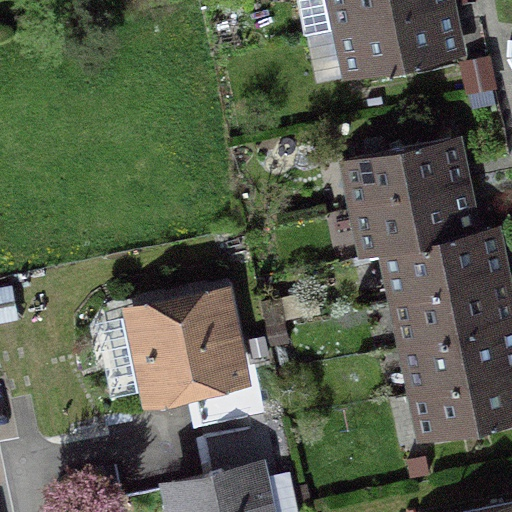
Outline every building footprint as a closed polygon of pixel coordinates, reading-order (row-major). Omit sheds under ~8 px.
[(344,27),(444,6),(442,0),(296,0),(304,35),(344,27)] [(444,6),(344,27),(354,74),(454,53),(444,6)] [(359,201),(460,180),(451,136),(350,156),(359,201)] [(389,249),(471,232),(460,180),(359,201),(370,253),(389,249)] [(398,295),(499,273),(489,228),(471,232),(389,249),(398,295)] [(409,344),(509,322),(499,273),(398,295),(409,344)] [(247,291),(142,314),(165,414),(269,391),(247,291)] [(419,389),(511,368),(511,335),(509,322),(409,344),(419,389)] [(511,368),(419,389),(430,437),(511,419),(511,368)] [(292,511),(282,467),(180,489),(185,511),(292,511)] [(511,511),(511,501),(459,511),(511,511)]
